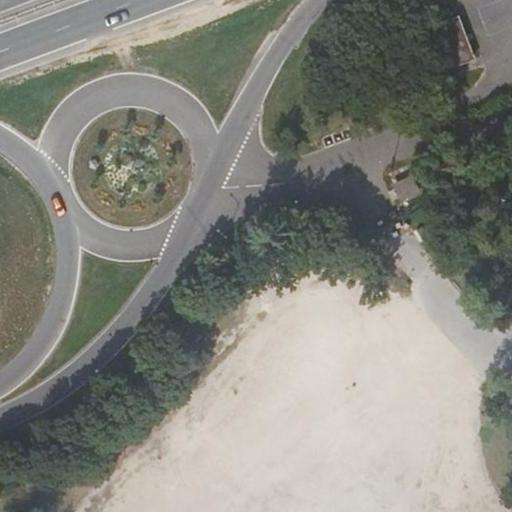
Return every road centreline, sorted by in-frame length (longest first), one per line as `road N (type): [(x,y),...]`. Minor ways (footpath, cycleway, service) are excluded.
road 1 (primary): [(0,418),(75,376),(105,347),(165,271),(191,215)]
road 2 (track): [(360,160),(384,207),(511,374)]
road 3 (primary): [(207,172),(193,123),(175,105),(126,91),(101,97),(63,131),(55,181)]
road 4 (primary): [(207,172),(319,0)]
road 5 (primary): [(70,214),(58,315),(30,359),(0,382)]
road 6 (primary): [(0,54),(149,0)]
road 7 (primary): [(70,214),(86,230),(130,244),(153,241),(191,215)]
